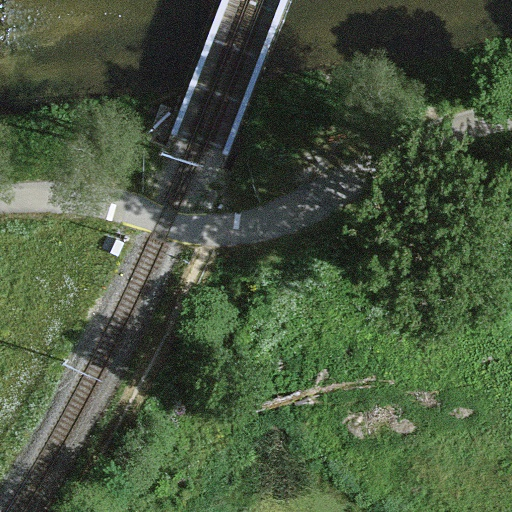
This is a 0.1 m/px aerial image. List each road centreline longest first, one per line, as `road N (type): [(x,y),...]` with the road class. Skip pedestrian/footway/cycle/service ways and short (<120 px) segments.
road 1 (track): [(511,118),(419,138),(321,196),(211,230)]
road 2 (track): [(211,230),(88,198),(0,199)]
